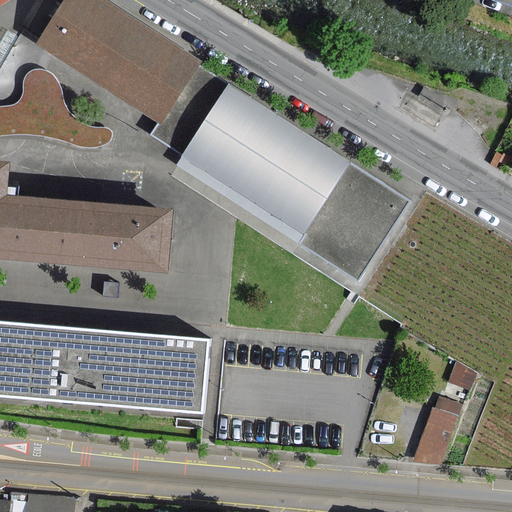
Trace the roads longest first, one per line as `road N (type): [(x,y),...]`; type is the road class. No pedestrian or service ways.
road 1 (secondary): [(511,507),(49,467)]
road 2 (primary): [(165,0),(511,207)]
